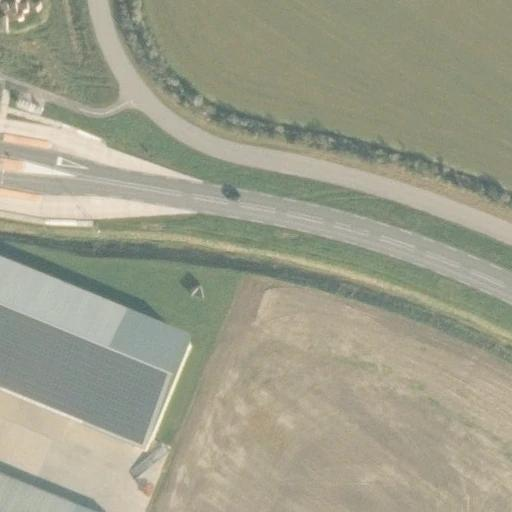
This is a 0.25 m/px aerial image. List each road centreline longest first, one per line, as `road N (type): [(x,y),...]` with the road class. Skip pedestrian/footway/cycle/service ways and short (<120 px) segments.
road 1 (unclassified): [(96,0),(121,68),(181,128),(222,147),(369,180),(511,232)]
road 2 (primary): [(511,286),(374,234),(112,181)]
